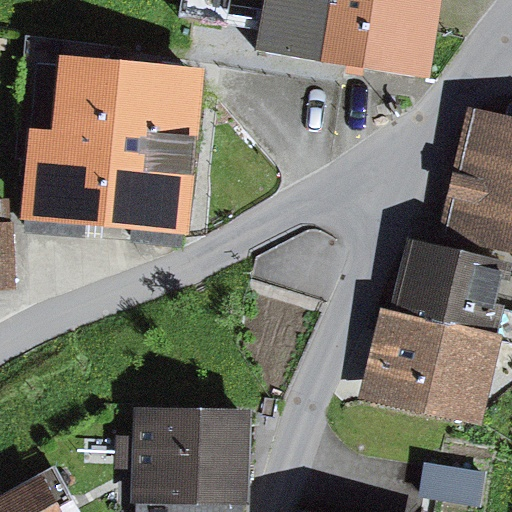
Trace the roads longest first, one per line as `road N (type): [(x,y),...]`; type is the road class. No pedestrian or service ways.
road 1 (residential): [(0,346),(185,267),(390,158)]
road 2 (unclassified): [(274,511),(371,258),(390,158)]
road 3 (residential): [(390,158),(503,60)]
